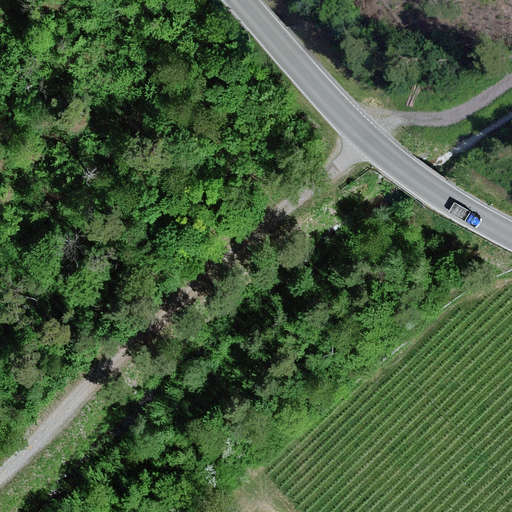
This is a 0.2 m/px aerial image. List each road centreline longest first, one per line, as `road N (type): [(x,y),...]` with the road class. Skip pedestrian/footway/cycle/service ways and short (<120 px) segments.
road 1 (tertiary): [(237,0),(393,164)]
road 2 (tertiary): [(511,236),(393,164)]
